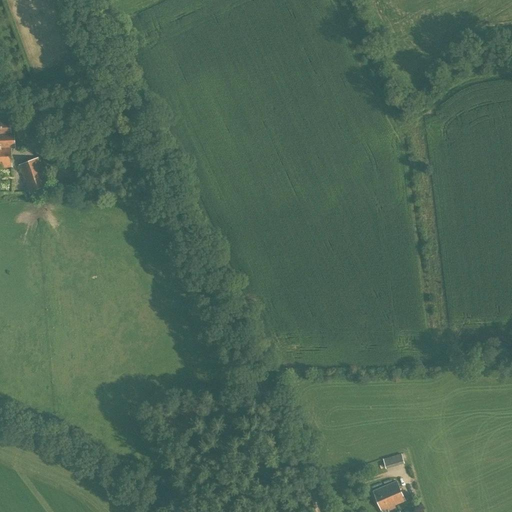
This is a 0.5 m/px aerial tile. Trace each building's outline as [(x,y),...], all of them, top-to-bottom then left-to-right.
[(9,113),(9,115),(20,114),(19,105),(9,105),(9,107),(3,107),(3,113),(9,113)] [(0,170),(1,170),(1,167),(12,167),(11,148),(15,148),(14,132),(11,133),(10,120),(0,120),(0,170)] [(19,165),(28,192),(50,184),(39,157),(19,165)] [(385,458),(388,466),(406,460),(404,453),(385,458)] [(385,511),(384,510),(405,500),(397,481),(373,492),(382,511),(400,511),(398,511),(385,511)]
